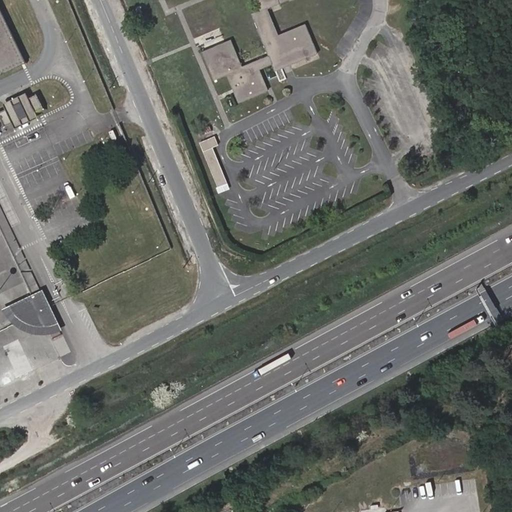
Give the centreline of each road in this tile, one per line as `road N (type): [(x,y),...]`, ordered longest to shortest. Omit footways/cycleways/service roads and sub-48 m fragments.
road 1 (motorway): [(511,248),(19,511)]
road 2 (motorway): [(105,511),(511,291)]
road 3 (unclassified): [(100,0),(223,303)]
road 4 (unclassified): [(511,159),(223,303)]
road 5 (unclassified): [(223,303),(0,415)]
